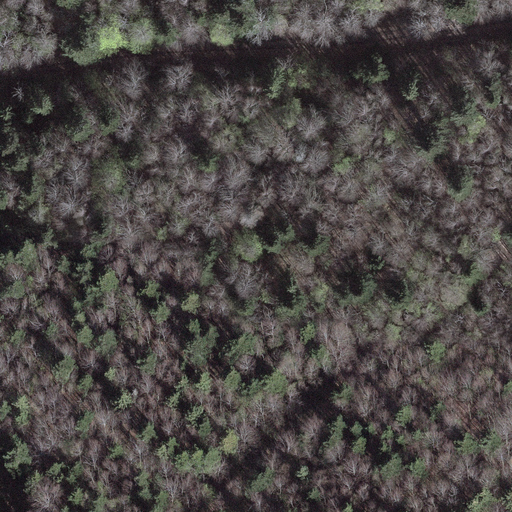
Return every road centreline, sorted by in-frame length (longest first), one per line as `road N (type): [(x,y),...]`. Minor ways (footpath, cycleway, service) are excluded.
road 1 (track): [(511,13),(374,34),(0,61)]
road 2 (track): [(216,511),(511,245)]
